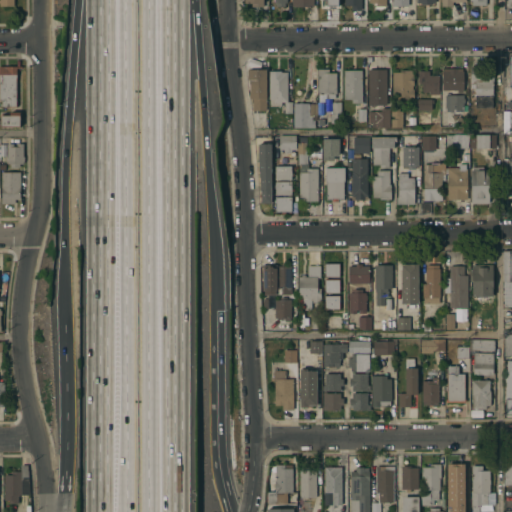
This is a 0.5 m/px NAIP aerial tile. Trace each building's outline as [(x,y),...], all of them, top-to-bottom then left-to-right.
[(351,11),(351,5),(343,5),(343,0),(360,0),(360,10),(351,11)] [(0,66),(21,66),(21,68),(15,68),(15,107),(0,107),(0,66)] [(475,87),(470,87),(470,66),(483,66),(483,78),(487,78),(487,76),(493,76),(493,82),(493,107),(475,107),(475,87)] [(463,70),(464,90),(462,90),(462,92),(458,92),(458,90),(442,90),(442,71),(443,71),(443,68),(463,68),(463,70)] [(246,69),(266,69),(265,110),(252,110),(252,99),(250,99),(249,95),(249,80),(246,80),(246,73),(246,69)] [(334,94),(334,98),(323,98),(323,101),(318,101),(318,94),(322,94),(322,92),(317,92),(317,69),(328,69),(328,72),(336,72),(335,94),(334,94)] [(368,105),(367,69),(385,69),(386,105),(368,105)] [(351,103),(351,99),(343,99),(343,70),(361,70),(361,103),(351,103)] [(404,104),(404,101),(392,101),(392,72),(399,72),(399,70),(412,70),(412,74),(413,74),(413,99),(412,99),(412,104),(404,104)] [(429,94),(429,91),(422,91),(422,83),(418,83),(418,70),(429,70),(429,75),(438,75),(438,94),(429,94)] [(280,71),(280,72),(287,72),(287,102),(291,102),(291,113),(284,113),(284,102),(280,102),(280,106),(268,106),(268,71),(280,71)] [(448,111),(448,110),(447,110),(447,107),(446,107),(446,95),(449,95),(449,94),(463,94),(463,98),(465,98),(464,102),(463,102),(463,105),(467,105),(467,109),(463,109),(463,111),(448,111)] [(432,109),(417,109),(417,99),(432,98),(432,109)] [(340,123),(330,123),(330,113),(331,113),(331,102),(340,102),(340,123)] [(316,116),(311,116),(311,120),(314,120),(314,127),(293,127),(293,103),(316,103),(316,116)] [(389,108),(389,127),(374,127),(374,126),(369,126),(369,124),(369,107),(375,107),(375,111),(381,111),(381,108),(389,108)] [(357,121),(357,108),(365,108),(365,121),(357,121)] [(391,127),(391,119),(393,119),(393,116),(391,116),(391,108),(399,108),(398,111),(402,111),(402,127),(391,127)] [(501,133),(511,132),(511,111),(502,111),(501,133)] [(0,126),(0,116),(9,116),(9,112),(18,112),(18,126),(0,126)] [(462,134),(462,146),(446,146),(446,135),(462,134)] [(474,148),(474,134),(491,134),(491,140),(494,140),(494,138),(495,138),(495,148),(474,148)] [(295,135),(295,150),(291,150),(291,153),(283,153),(283,150),(278,150),(278,135),(295,135)] [(421,136),(435,136),(435,149),(433,149),(433,152),(423,152),(423,150),(421,150),(421,136)] [(353,137),(368,137),(368,153),(353,153),(353,137)] [(393,148),(388,148),(388,167),(379,168),(379,165),(372,165),(372,148),(371,148),(371,137),(393,137),(393,148)] [(333,156),(333,160),(322,160),(322,138),(338,138),(338,141),(346,141),(346,151),(338,152),(338,156),(333,156)] [(298,201),(298,165),(298,142),(305,142),(305,153),(307,153),(307,168),(317,168),(317,201),(298,201)] [(18,164),(18,168),(9,167),(9,164),(5,164),(5,162),(4,162),(4,157),(6,157),(6,143),(22,144),(21,156),(23,156),(23,162),(21,162),(21,164),(18,164)] [(270,144),(270,202),(259,202),(257,144),(270,144)] [(402,146),(418,146),(418,166),(415,166),(415,169),(407,169),(407,166),(401,166),(402,146)] [(351,200),(350,158),(366,158),(366,200),(351,200)] [(511,181),(509,181),(509,165),(503,165),(503,158),(511,158),(511,181)] [(441,174),(442,201),(423,201),(423,164),(430,164),(430,163),(444,163),(444,168),(445,168),(445,174),(441,174)] [(445,168),(458,167),(458,163),(465,163),(465,168),(467,168),(467,200),(447,200),(447,174),(445,174),(445,168)] [(275,179),(275,166),(291,166),(291,173),(293,173),(293,176),(291,176),(291,179),(275,179)] [(471,170),(472,170),(472,166),(483,166),(483,169),(489,169),(489,203),(471,203),(471,170)] [(325,182),(324,182),(324,167),(344,167),(344,181),(343,181),(343,199),(337,199),(337,201),(331,201),(331,199),(325,199),(325,182)] [(372,176),(376,176),(376,170),(388,170),(388,184),(390,184),(390,199),(379,199),(379,198),(372,198),(372,176)] [(0,172),(19,172),(19,200),(13,200),(13,204),(0,204),(0,172)] [(396,204),(396,197),(398,197),(398,173),(407,173),(407,177),(413,177),(413,204),(396,204)] [(274,181),(291,181),(291,188),(293,188),(293,191),(291,191),(291,195),(275,195),(274,181)] [(284,211),(284,213),(281,214),(281,212),(275,212),(275,197),(290,197),(291,211),(284,211)] [(504,280),(503,280),(503,251),(511,251),(511,281),(504,282),(504,280)] [(291,289),(291,294),(281,294),(281,287),(276,287),(276,291),(263,291),(263,265),(276,265),(276,266),(290,266),(290,263),(296,263),(296,289),(291,289)] [(324,277),(324,263),(339,263),(339,277),(324,277)] [(362,289),(362,283),(348,283),(348,266),(355,266),(355,264),(361,264),(361,266),(368,266),(368,278),(371,278),(371,283),(368,283),(368,289),(362,289)] [(493,296),(485,296),(485,297),(479,297),(479,300),(475,300),(475,296),(472,296),(472,280),(470,280),(470,269),(472,269),(472,264),(493,264),(493,296)] [(375,288),(374,288),(374,265),(391,265),(391,288),(387,288),(387,297),(384,297),(384,305),(375,305),(375,288)] [(401,265),(417,265),(417,303),(401,303),(401,265)] [(423,283),(425,283),(425,276),(421,276),(421,269),(425,269),(425,268),(426,268),(426,265),(438,265),(438,269),(439,269),(439,297),(438,297),(438,303),(423,304),(423,283)] [(467,307),(450,307),(450,292),(445,292),(445,277),(450,277),(450,265),(464,265),(464,275),(467,275),(467,307)] [(307,266),(320,266),(320,278),(317,278),(317,289),(320,289),(320,303),(311,303),(311,310),(300,310),(300,298),(298,298),(298,277),(301,277),(301,275),(305,275),(305,277),(307,277),(307,266)] [(324,293),(324,279),(339,279),(339,293),(324,293)] [(358,313),(358,310),(355,310),(355,313),(349,313),(349,300),(348,300),(348,295),(348,293),(352,293),(352,289),(361,289),(361,293),(365,293),(365,313),(358,313)] [(324,309),(324,295),(339,295),(339,309),(324,309)] [(274,318),(274,299),(290,300),(290,318),(274,318)] [(445,329),(445,314),(454,314),(453,329),(445,329)] [(358,317),(370,316),(370,329),(358,329),(358,317)] [(395,330),(395,317),(408,317),(408,330),(395,330)] [(502,356),(511,356),(511,323),(511,335),(503,335),(502,356)] [(444,351),(432,351),(432,353),(418,353),(418,340),(430,340),(430,339),(444,339),(444,351)] [(470,350),(470,339),(494,339),(494,350),(470,350)] [(308,353),(320,353),(320,341),(308,341),(308,353)] [(369,353),(348,353),(348,341),(369,341),(369,353)] [(373,354),(373,341),(393,341),(393,354),(373,354)] [(323,344),(346,344),(346,352),(342,352),(342,359),(339,359),(339,367),(323,367),(323,344)] [(456,357),(456,346),(468,346),(469,357),(456,357)] [(283,350),(296,350),(296,363),(283,363),(283,350)] [(473,373),(474,354),(474,351),(479,351),(479,352),(494,352),(493,374),(473,373)] [(369,370),(366,370),(366,371),(350,371),(350,366),(348,366),(348,359),(351,359),(351,354),(368,354),(369,370)] [(410,394),(410,407),(398,407),(398,393),(405,393),(405,358),(414,358),(414,368),(417,368),(417,394),(410,394)] [(460,365),(460,367),(461,367),(461,371),(458,371),(458,374),(464,373),(464,399),(465,399),(465,402),(446,402),(446,398),(447,398),(447,365),(460,365)] [(316,405),(311,405),(311,406),(299,406),(299,369),(310,369),(310,370),(316,370),(316,405)] [(282,410),(282,405),(274,405),(274,380),(273,380),(273,370),(285,370),(284,379),(293,379),(292,410),(282,410)] [(322,386),(325,386),(324,374),(340,373),(340,379),(343,379),(343,385),(340,386),(340,391),(322,391),(322,386)] [(352,391),(352,386),(349,386),(348,378),(351,378),(351,373),(367,373),(367,385),(369,385),(369,391),(352,391)] [(371,376),(386,375),(386,379),(390,379),(391,401),(390,401),(390,405),(379,406),(379,407),(372,407),(371,376)] [(422,381),(432,381),(432,377),(438,377),(438,405),(422,405),(422,381)] [(472,394),(472,379),(490,379),(489,390),(490,390),(490,405),(486,405),(486,408),(472,408),(472,394)] [(322,392),(326,392),(326,393),(340,393),(340,398),(343,398),(343,405),(340,405),(340,410),(322,410),(322,392)] [(352,405),(349,405),(349,398),(352,398),(352,393),(367,393),(367,404),(370,404),(370,410),(352,410),(352,405)] [(511,484),(503,484),(503,454),(511,454),(511,484)] [(422,466),(430,466),(430,463),(441,463),(441,477),(439,477),(439,489),(438,499),(431,499),(431,489),(422,489),(422,466)] [(3,475),(10,475),(10,471),(19,471),(19,465),(26,465),(26,477),(20,477),(20,495),(18,495),(18,497),(16,497),(16,503),(7,504),(7,500),(3,500),(3,475)] [(287,492),(287,504),(267,504),(267,491),(274,491),(274,480),(275,480),(275,465),(292,465),(292,492),(287,492)] [(378,502),(378,492),(376,492),(376,465),(393,465),(393,502),(378,502)] [(410,488),(410,491),(406,491),(406,488),(401,488),(401,465),(410,465),(410,467),(418,467),(418,488),(410,488)] [(471,490),(472,490),(472,465),(482,465),(482,469),(490,470),(489,492),(487,492),(487,504),(480,504),(480,506),(479,506),(479,511),(472,511),(472,506),(471,506),(471,490)] [(299,497),(299,469),(301,469),(301,467),(308,467),(308,470),(316,470),(316,497),(299,497)] [(332,505),(332,492),(324,492),(324,467),(341,467),(341,505),(332,505)] [(350,511),(350,471),(356,471),(356,467),(363,467),(363,471),(369,471),(369,511),(350,511)] [(421,491),(430,491),(430,505),(421,505),(421,491)] [(445,511),(445,499),(447,499),(447,495),(459,495),(459,499),(462,499),(462,511),(445,511)] [(402,511),(402,496),(418,496),(418,511),(402,511)] [(378,511),(379,503),(370,503),(369,511),(378,511)]
